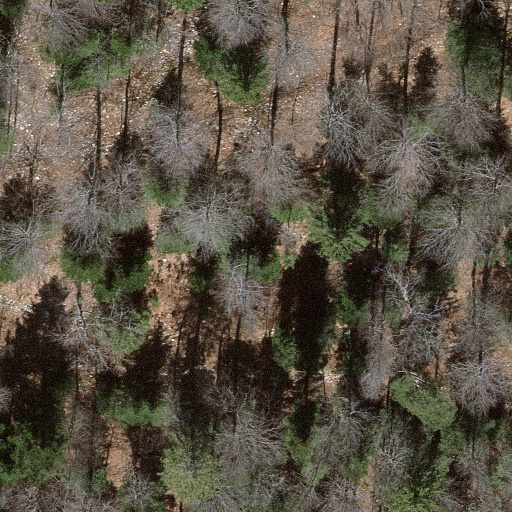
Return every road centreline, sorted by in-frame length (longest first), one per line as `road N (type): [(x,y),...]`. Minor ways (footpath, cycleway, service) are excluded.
road 1 (track): [(494,0),(279,94),(157,128),(37,144),(0,141)]
road 2 (track): [(0,317),(103,345),(511,363)]
